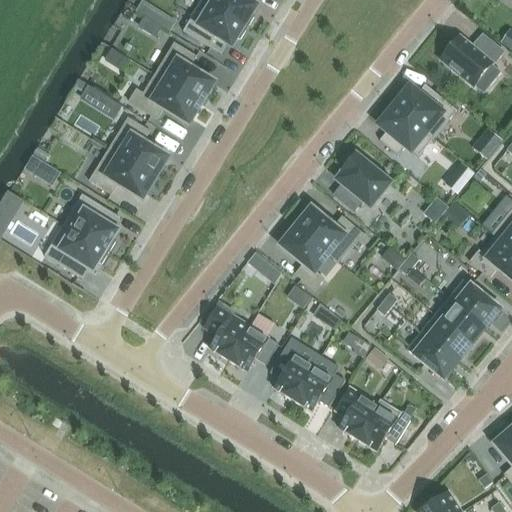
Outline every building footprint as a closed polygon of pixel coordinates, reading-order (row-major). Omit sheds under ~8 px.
[(203,0),(202,2),(247,30),(254,18),(252,17),(257,8),(248,3),(249,0),(203,0)] [(247,30),(202,2),(183,34),(217,54),(223,44),(232,49),(237,41),(240,42),(247,30)] [(159,16),(154,24),(161,29),(169,34),(174,25),(159,16)] [(460,39),(441,63),(473,89),(474,88),(491,67),(493,68),(504,54),(485,39),(475,51),(460,39)] [(115,42),(110,54),(131,62),(136,50),(115,42)] [(174,46),(155,77),(201,106),(202,104),(213,85),(189,70),(196,59),(174,46)] [(491,67),(474,88),(483,96),(501,74),(493,68),(491,67)] [(201,106),(155,77),(143,96),(136,92),(129,104),(157,122),(164,111),(188,126),(200,107),(201,106)] [(395,110),(433,141),(457,113),(425,87),(417,96),(410,90),(395,110)] [(105,98),(98,109),(114,119),(121,108),(105,98)] [(395,110),(380,128),(387,134),(379,143),(398,158),(405,149),(418,159),(433,141),(395,110)] [(128,121),(109,152),(155,181),(167,160),(143,145),(149,134),(128,121)] [(492,134),(485,143),(495,151),(502,143),(492,134)] [(155,181),(109,152),(89,183),(111,197),(117,186),(142,201),(154,182),(155,181)] [(364,165),(355,158),(343,173),(344,174),(338,183),(343,186),(334,197),(354,214),(363,203),(370,209),(389,186),(377,175),(379,172),(367,162),(364,165)] [(33,159),(25,171),(35,177),(42,165),(33,159)] [(480,172),(475,179),(480,183),(486,176),(480,172)] [(116,217),(82,197),(63,227),(109,255),(116,243),(113,242),(119,233),(110,228),(116,217)] [(437,201),(425,216),(435,225),(448,210),(437,201)] [(297,228),(296,230),(338,264),(352,247),(359,252),(368,241),(342,220),(334,230),(312,211),(298,228),(297,228)] [(496,238),(511,251),(511,212),(493,236),(496,239),(496,238)] [(108,256),(63,227),(44,258),(78,279),(85,269),(93,274),(99,265),(101,267),(108,256)] [(338,264),(296,230),(295,231),(281,248),(303,267),(295,277),(315,293),(324,282),(314,274),(328,257),(338,265),(338,264)] [(497,270),(511,282),(511,251),(496,238),(496,239),(482,256),(479,253),(470,264),(489,280),(497,270)] [(265,261),(256,254),(249,263),(257,270),(265,261)] [(411,255),(405,263),(413,270),(419,262),(411,255)] [(399,257),(391,267),(397,272),(405,262),(399,257)] [(405,263),(398,271),(406,278),(413,270),(405,263)] [(485,330),(500,312),(463,282),(449,300),(485,330)] [(389,296),(383,304),(391,310),(397,302),(389,296)] [(435,317),(472,347),(485,330),(449,300),(435,317)] [(383,304),(376,312),(384,318),(391,310),(383,304)] [(220,358),(228,363),(250,329),(231,317),(233,314),(219,305),(203,331),(217,339),(209,351),(217,356),(217,357),(220,358)] [(322,307),(315,318),(325,324),(331,315),(322,307)] [(458,364),(472,347),(435,317),(421,334),(458,364)] [(250,329),(228,363),(236,368),(239,370),(247,375),(256,361),(266,367),(279,347),(250,329)] [(458,364),(421,334),(406,352),(443,382),(458,364)] [(291,340),(272,371),(283,377),(274,391),(282,396),(281,397),(284,398),(293,403),(320,358),(291,340)] [(355,352),(353,354),(364,360),(371,348),(361,342),(355,352)] [(374,350),(366,360),(372,364),(379,354),(374,350)] [(320,358),(293,403),(301,408),(303,410),(304,410),(312,415),(320,401),(330,407),(345,383),(335,377),(339,370),(320,358)] [(357,443),(379,408),(350,390),(337,411),(347,417),(339,431),(346,436),(349,438),(357,443)] [(408,426),(379,408),(357,443),(366,448),(365,448),(368,450),(376,454),(385,440),(395,447),(408,426)] [(511,484),(511,431),(511,432),(496,446),(511,464),(511,470),(505,476),(511,484)] [(478,482),(484,491),(493,485),(486,476),(478,482)] [(459,511),(448,495),(422,511),(459,511)]
